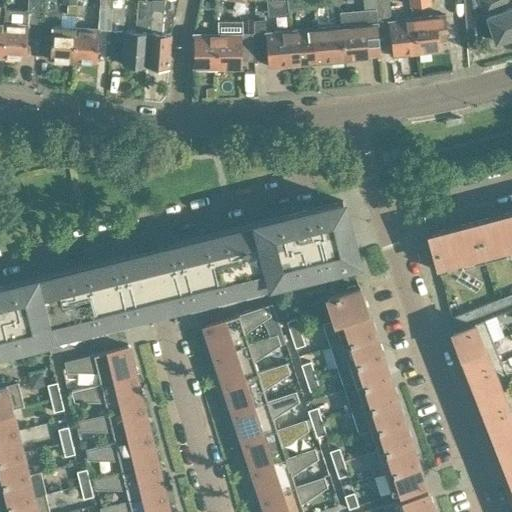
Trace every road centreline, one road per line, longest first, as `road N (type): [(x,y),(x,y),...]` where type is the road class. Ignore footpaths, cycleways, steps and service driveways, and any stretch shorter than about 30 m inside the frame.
road 1 (residential): [(489,511),(380,218)]
road 2 (residential): [(132,227),(211,511)]
road 3 (residential): [(355,117),(170,128)]
road 4 (residential): [(132,227),(302,185)]
road 5 (residential): [(170,128),(0,108)]
road 6 (residential): [(511,82),(355,117)]
road 7 (residential): [(0,260),(132,227)]
road 8 (residential): [(380,218),(511,186)]
road 9 (residential): [(170,128),(190,0)]
